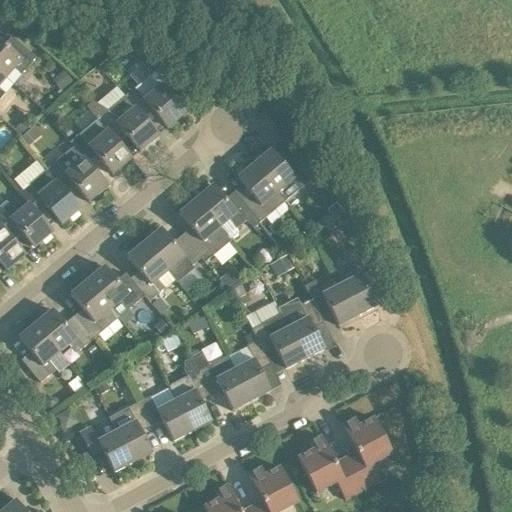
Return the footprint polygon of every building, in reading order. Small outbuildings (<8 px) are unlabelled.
[(0,43),(0,74),(7,80),(14,72),(21,78),(37,61),(16,43),(9,51),(0,43)] [(185,115),(162,87),(167,82),(157,69),(124,97),(142,119),(153,111),(167,130),(185,115)] [(71,83),(64,71),(52,79),(60,91),(71,83)] [(139,153),(158,138),(142,119),(124,97),(116,88),(95,105),(91,103),(86,107),(114,141),(125,134),(139,153)] [(96,121),(75,139),(70,143),(69,143),(87,164),(97,157),(112,176),(130,161),(114,141),(86,107),(85,108),(96,121)] [(15,127),(20,132),(25,126),(20,121),(15,127)] [(20,138),(28,148),(41,137),(34,127),(20,138)] [(68,129),(63,133),(67,139),(72,135),(68,129)] [(72,148),(45,171),(54,182),(62,192),(73,183),(88,204),(106,188),(87,164),(69,143),(68,144),(72,148)] [(270,151),(253,165),(277,194),(284,202),(310,180),(292,158),(283,166),(270,151)] [(284,202),(277,194),(253,165),(236,179),(246,190),(236,198),(239,201),(252,217),(258,224),(284,202)] [(62,192),(54,182),(45,171),(27,186),(18,193),(36,214),(46,207),(61,227),(79,211),(62,192)] [(236,230),(246,222),(252,229),(258,224),(252,217),(239,201),(236,198),(233,194),(224,201),(212,187),(195,201),(219,230),(229,221),(236,230)] [(26,205),(17,212),(5,203),(0,207),(0,227),(8,238),(18,231),(33,250),(51,234),(36,214),(18,193),(17,194),(26,205)] [(229,242),(219,230),(195,201),(178,215),(190,230),(181,237),(206,267),(207,266),(205,263),(219,251),(229,242)] [(326,211),(334,222),(344,214),(336,204),(326,211)] [(0,265),(6,273),(24,257),(8,238),(0,227),(0,265)] [(300,237),(305,237),(308,233),(305,229),(300,229),(298,233),(300,237)] [(181,237),(172,244),(160,230),(143,244),(176,284),(193,269),(191,267),(200,261),(205,267),(206,267),(181,237)] [(126,258),(138,273),(130,280),(129,280),(144,298),(148,304),(165,290),(157,281),(166,273),(176,284),(143,244),(126,258)] [(347,255),(358,277),(341,286),(357,318),(376,308),(365,286),(375,281),(358,249),(347,255)] [(268,266),(276,279),(292,270),(285,257),(268,266)] [(87,282),(111,311),(120,302),(128,311),(144,298),(129,280),(130,280),(125,275),(116,282),(104,268),(87,282)] [(73,318),(92,341),(108,328),(118,320),(111,311),(87,282),(69,296),(82,311),(73,318)] [(338,328),(357,318),(341,286),(322,296),(315,282),(304,288),(310,300),(316,312),(327,306),(338,328)] [(240,286),(231,291),(236,300),(245,295),(240,286)] [(221,295),(216,289),(207,296),(212,302),(221,295)] [(316,312),(310,300),(299,306),(307,320),(288,329),(304,361),(323,351),(312,330),(323,324),(316,312)] [(288,329),(287,330),(273,303),(244,318),(256,342),(257,342),(264,355),(274,350),(285,371),(304,361),(288,329)] [(35,325),(59,354),(68,346),(76,355),(92,341),(73,318),(64,326),(52,311),(35,325)] [(187,326),(192,336),(204,330),(200,320),(187,326)] [(154,326),(161,336),(167,330),(160,321),(154,326)] [(40,385),(56,371),(58,374),(68,366),(59,354),(35,325),(18,339),(33,358),(24,365),(21,361),(21,362),(40,385)] [(234,371),(250,402),(270,392),(259,371),(269,366),(264,355),(257,342),(256,342),(246,347),(253,361),(234,371)] [(91,358),(98,353),(92,345),(85,351),(91,358)] [(111,364),(114,368),(120,367),(122,362),(118,357),(113,358),(111,364)] [(226,357),(208,367),(197,372),(210,397),(220,391),(231,412),(250,402),(234,371),(226,357)] [(210,397),(197,372),(190,359),(183,362),(182,371),(186,378),(167,388),(175,402),(191,433),(210,423),(199,402),(210,397)] [(137,397),(146,392),(140,381),(131,386),(137,397)] [(95,388),(100,396),(109,391),(104,383),(95,388)] [(167,388),(174,402),(156,412),(149,398),(138,404),(151,428),(161,422),(172,443),(191,433),(175,402),(167,388)] [(54,399),(48,398),(43,402),(49,411),(58,404),(54,399)] [(151,454),(140,433),(151,428),(138,404),(127,409),(134,423),(116,433),(132,464),(151,454)] [(358,457),(347,463),(363,492),(381,483),(371,465),(391,455),(373,419),(358,427),(354,420),(342,427),(358,457)] [(113,474),(132,464),(116,433),(97,442),(90,429),(79,435),(91,459),(102,453),(113,474)] [(363,492),(347,463),(337,468),(321,438),(308,444),(312,451),(297,459),(315,495),(335,484),(345,502),(363,492)] [(253,511),(282,511),(297,504),(279,469),(264,476),(260,469),(248,476),(263,506),(253,511)] [(253,511),(252,511),(239,511),(226,487),(214,494),(217,501),(202,508),(204,511),(253,511)] [(1,511),(23,511),(15,501),(1,511)]
